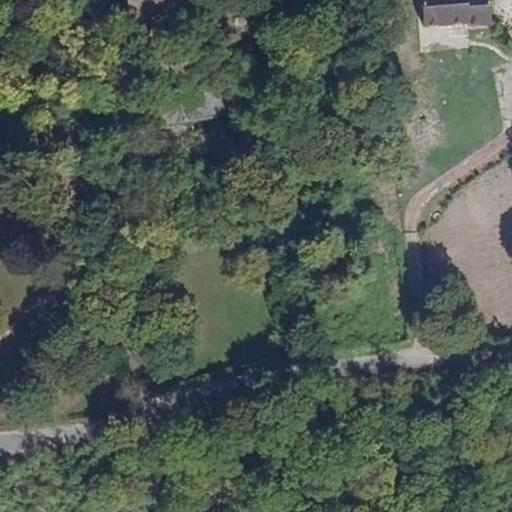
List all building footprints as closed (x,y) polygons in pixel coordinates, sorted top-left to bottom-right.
[(131,0),(133,7),(134,34),(197,27),(193,0),(131,0)] [(299,0),(302,21),(332,19),(330,0),(299,0)] [(330,0),(332,19),(342,19),(340,0),(330,0)] [(430,0),(432,27),(475,24),(476,27),(503,25),(499,0),(430,0)] [(99,11),(102,37),(134,34),(133,7),(99,11)] [(163,85),(164,123),(226,120),(224,83),(163,85)]
